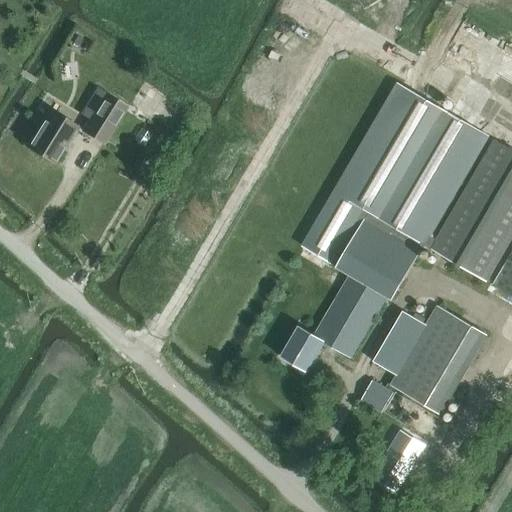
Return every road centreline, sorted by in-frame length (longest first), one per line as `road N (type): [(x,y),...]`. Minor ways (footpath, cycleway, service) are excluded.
road 1 (unclassified): [(0,235),(315,511)]
road 2 (track): [(336,36),(142,360)]
road 3 (track): [(336,36),(511,138)]
road 4 (track): [(511,365),(432,503)]
